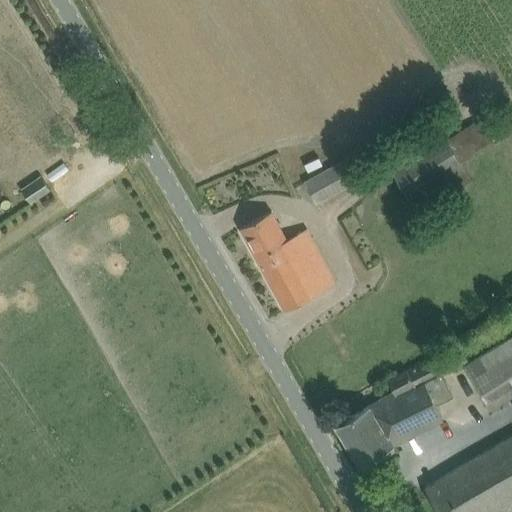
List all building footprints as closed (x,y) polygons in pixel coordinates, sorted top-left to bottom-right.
[(447,138),(446,136),(392,169),(418,213),(471,181),(461,160),(493,142),(480,118),(447,138)] [(339,162),(321,172),(304,182),(316,203),(351,183),(339,162)] [(42,176),(22,189),(31,202),(50,189),(42,176)] [(287,240),(271,212),(241,228),(285,309),(335,282),(307,229),(302,232),(287,240)] [(511,336),(471,362),(464,366),(490,408),(511,394),(511,336)] [(388,399),(386,395),(335,425),(359,466),(395,444),(444,420),(437,404),(454,395),(442,373),(468,360),(460,345),(434,358),(433,355),(388,379),(396,395),(388,399)] [(511,511),(511,436),(425,486),(440,511),(511,511)]
